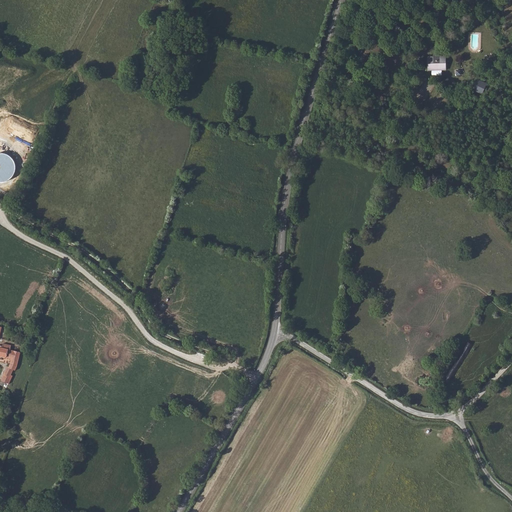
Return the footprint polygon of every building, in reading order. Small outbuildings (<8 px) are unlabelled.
[(447,70),(446,56),(428,56),(428,70),(447,70)] [(489,85),(478,79),(472,90),(484,96),(489,85)] [(0,183),(3,183),(7,181),(11,178),(14,174),(15,169),(14,165),(12,161),(9,157),(5,155),(0,154),(0,183)] [(1,350),(0,349),(0,357),(9,361),(7,369),(12,372),(15,372),(18,360),(19,358),(19,355),(15,353),(10,351),(10,348),(3,346),(1,350)] [(4,374),(3,377),(8,379),(12,372),(7,369),(6,369),(4,374)] [(3,377),(0,382),(9,386),(11,381),(8,379),(3,377)]
